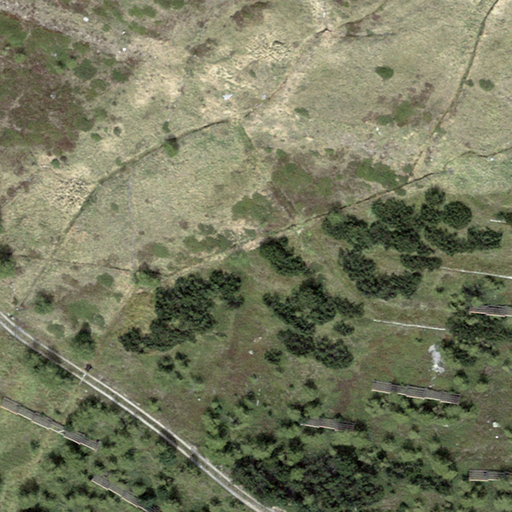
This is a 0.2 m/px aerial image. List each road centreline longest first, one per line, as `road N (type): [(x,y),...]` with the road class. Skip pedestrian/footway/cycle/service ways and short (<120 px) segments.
road 1 (track): [(19,0),(177,56),(285,111),(357,133),(440,139),(511,164)]
road 2 (track): [(285,511),(0,315)]
